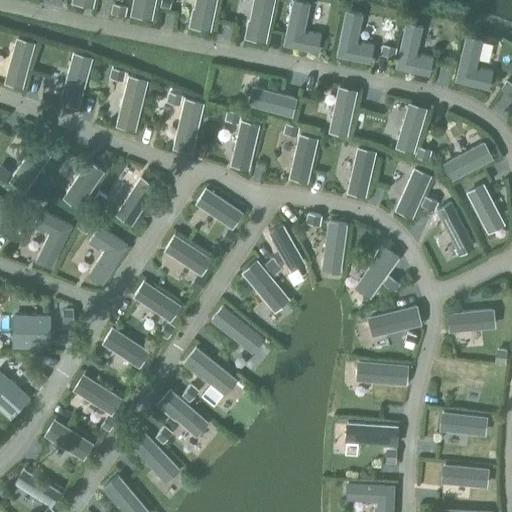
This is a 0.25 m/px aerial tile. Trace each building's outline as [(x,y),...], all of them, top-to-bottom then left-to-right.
[(133,0),(131,14),(150,17),(153,0),(133,0)] [(196,0),(196,3),(199,7),(195,9),(193,9),(189,25),(208,29),(214,0),(196,0)] [(254,0),(252,14),(254,18),(251,20),(248,20),(245,36),(264,40),(272,0),(254,0)] [(303,0),(302,0),(296,0),(293,0),(283,44),(316,51),(320,33),(308,31),(308,33),(302,32),(309,3),(305,2),(303,0)] [(361,13),(345,10),(336,55),(369,62),(373,44),(361,41),(361,44),(355,43),(361,13)] [(415,55),(421,26),(405,22),(396,67),(428,75),(432,57),(420,54),(420,56),(415,55)] [(488,88),(492,70),(480,67),(479,70),(474,68),(481,39),(477,39),(474,37),(471,36),(468,37),(465,36),(455,81),(488,88)] [(32,43),(17,38),(5,79),(21,84),(32,43)] [(90,57),(73,52),(67,74),(68,74),(64,89),(62,91),(60,97),(62,101),(69,103),(71,102),(77,104),(90,57)] [(145,80),(128,75),(123,97),(124,97),(120,112),(118,114),(116,120),(118,124),(125,126),(127,125),(133,126),(145,80)] [(107,119),(116,121),(125,85),(116,82),(107,119)] [(253,86),(249,102),(290,113),(294,97),(253,86)] [(346,132),(355,90),(339,87),(330,128),(346,132)] [(201,102),(184,98),(179,120),(180,120),(177,135),(175,136),(173,143),(176,147),(182,149),(184,148),(190,149),(201,102)] [(396,144),(412,148),(424,108),(409,103),(396,144)] [(257,125),(241,121),(231,162),(247,166),(257,125)] [(306,179),(316,138),(300,134),(290,175),(306,179)] [(445,161),(452,176),(490,157),(483,142),(445,161)] [(24,188),(49,154),(35,144),(10,178),(24,188)] [(374,152),(358,148),(348,189),(364,193),(374,152)] [(78,204),(102,170),(89,160),(64,195),(78,204)] [(429,175),(414,168),(396,207),(411,214),(429,175)] [(131,221),(154,186),(141,177),(117,212),(131,221)] [(468,192),(488,229),(502,221),(483,184),(468,192)] [(232,225),(241,211),(206,188),(197,201),(232,225)] [(0,221),(12,204),(0,195),(0,221)] [(473,245),(451,202),(436,209),(459,252),(473,245)] [(50,265),(72,225),(42,209),(33,225),(44,231),(45,229),(50,231),(36,258),(39,259),(41,262),(44,264),(48,264),(50,265)] [(339,270),(346,222),(329,220),(324,257),(322,258),(321,266),(323,269),(331,270),(333,269),(339,270)] [(290,268),(303,260),(283,224),(268,232),(290,268)] [(99,225),(89,240),(99,247),(101,245),(105,248),(88,273),(102,282),(127,244),(99,225)] [(165,248),(200,272),(210,258),(174,235),(165,248)] [(370,295),(398,256),(382,244),(372,258),(374,259),(375,263),(371,264),(362,276),(360,276),(355,282),(356,286),(362,291),(365,291),(370,295)] [(287,298),(256,260),(242,271),(257,288),(258,288),(268,300),(267,302),(272,307),(277,308),(282,304),(282,301),(287,298)] [(134,294),(170,318),(179,304),(144,281),(134,294)] [(258,340),(262,336),(222,305),(211,319),(229,332),(229,331),(243,342),(243,344),(250,349),(254,349),(259,342),(258,340)] [(420,322),(416,305),(369,317),(370,323),(369,325),(370,331),(375,334),(381,332),(383,330),(398,327),(398,328),(420,322)] [(493,325),(491,308),(449,312),(451,329),(493,325)] [(13,344),(48,345),(49,315),(13,314),(13,344)] [(138,364),(147,350),(112,327),(103,341),(138,364)] [(231,383),(235,378),(196,346),(183,362),(197,372),(198,370),(202,370),(203,374),(216,384),(216,387),(222,392),(226,391),(231,385),(231,383)] [(481,381),(483,365),(441,360),(439,376),(481,381)] [(405,382),(407,365),(358,361),(358,367),(356,368),(355,375),(359,379),(366,379),(367,378),(383,379),(383,380),(405,382)] [(0,406),(10,415),(27,396),(0,371),(0,406)] [(110,411),(119,397),(83,374),(75,388),(110,411)] [(202,425),(206,420),(170,388),(157,403),(170,414),(171,412),(175,412),(176,416),(187,426),(187,428),(193,433),(197,433),(202,427),(202,425)] [(483,432),(485,416),(443,411),(441,427),(483,432)] [(82,456),(91,442),(55,419),(46,433),(82,456)] [(374,443),(396,444),(397,425),(347,421),(347,428),(345,429),(345,437),(347,440),(355,441),(357,439),(374,440),(374,443)] [(173,471),(178,467),(145,432),(132,444),(158,471),(158,473),(163,479),(167,479),(173,473),(173,471)] [(485,484),(486,468),(444,464),(442,480),(485,484)] [(24,468),(15,482),(51,504),(60,490),(24,468)] [(147,511),(149,511),(118,474),(102,487),(113,500),(115,498),(119,498),(119,502),(126,511),(147,511)] [(392,511),(394,484),(348,481),(347,485),(346,487),(346,491),(347,494),(347,497),(377,499),(376,504),(374,504),(373,511),(392,511)]
